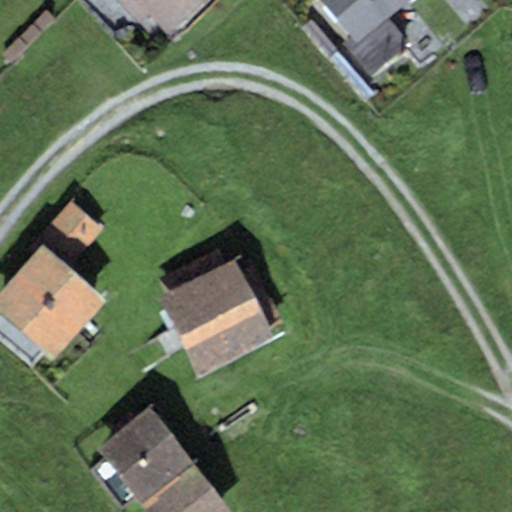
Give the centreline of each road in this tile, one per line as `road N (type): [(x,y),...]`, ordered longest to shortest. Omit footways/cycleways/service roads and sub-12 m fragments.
road 1 (unclassified): [(511,388),(348,139),(260,83),(217,73),(170,85)]
road 2 (track): [(170,85),(92,117),(0,223)]
